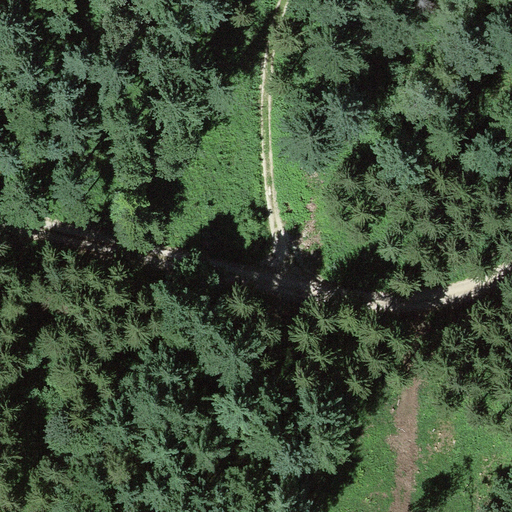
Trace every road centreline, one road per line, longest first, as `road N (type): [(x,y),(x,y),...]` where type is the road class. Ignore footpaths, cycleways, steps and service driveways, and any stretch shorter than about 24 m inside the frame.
road 1 (track): [(0,214),(391,303),(477,289),(511,271)]
road 2 (track): [(278,276),(272,132),(280,51),(297,0)]
